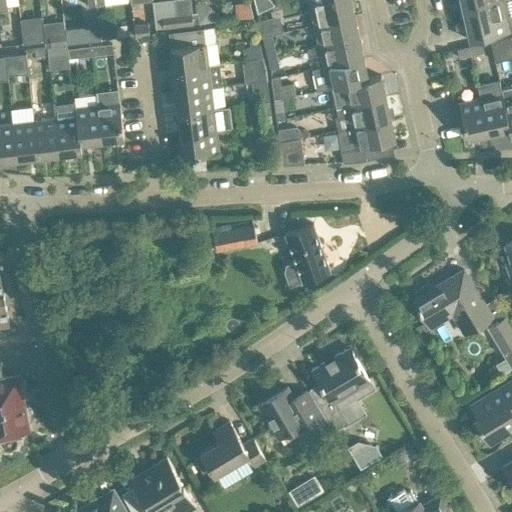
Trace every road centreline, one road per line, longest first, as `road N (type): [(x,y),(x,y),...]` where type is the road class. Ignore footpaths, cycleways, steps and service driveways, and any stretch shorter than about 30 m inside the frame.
road 1 (residential): [(70,462),(216,380),(355,285)]
road 2 (residential): [(162,199),(349,190),(433,170)]
road 3 (residential): [(70,462),(17,202)]
road 4 (residential): [(487,511),(355,285)]
road 5 (residential): [(144,45),(162,199)]
road 6 (residential): [(17,202),(162,199)]
road 7 (residential): [(355,285),(445,219),(461,194)]
